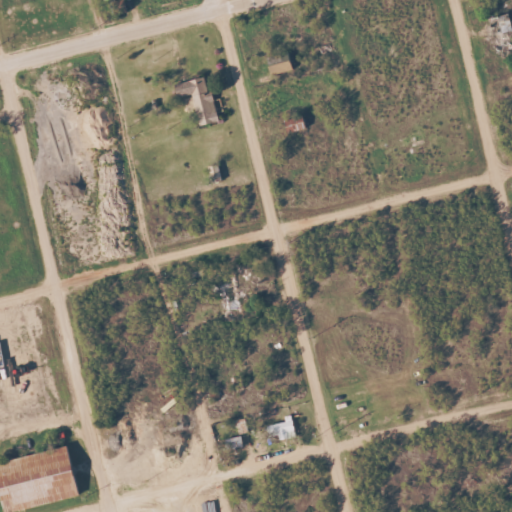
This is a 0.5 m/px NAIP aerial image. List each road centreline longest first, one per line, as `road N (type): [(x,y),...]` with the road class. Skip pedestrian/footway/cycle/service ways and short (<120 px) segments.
road 1 (residential): [(346,511),(217,0)]
road 2 (residential): [(0,298),(511,172)]
road 3 (residential): [(109,511),(0,56)]
road 4 (residential): [(511,399),(83,511)]
road 5 (residential): [(0,65),(256,0)]
road 6 (residential): [(511,238),(451,0)]
